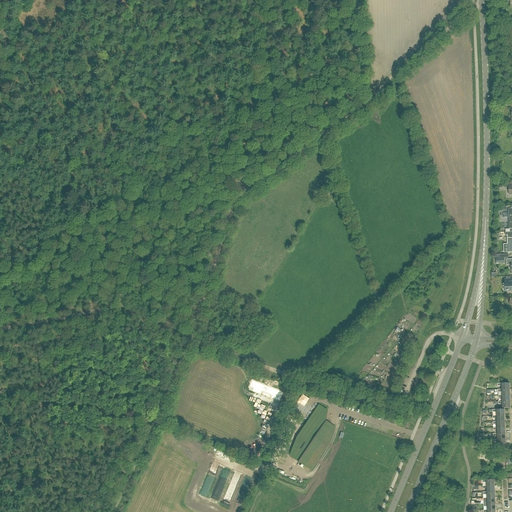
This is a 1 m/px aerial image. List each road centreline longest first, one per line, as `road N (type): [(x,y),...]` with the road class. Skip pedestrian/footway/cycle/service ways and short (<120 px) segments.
road 1 (tertiary): [(485,228),(482,0)]
road 2 (track): [(393,410),(190,336)]
road 3 (track): [(262,0),(238,192)]
road 4 (track): [(190,336),(113,511)]
road 5 (tertiary): [(462,336),(390,511)]
road 6 (tertiary): [(407,511),(476,340)]
road 7 (track): [(166,326),(111,310),(0,329)]
road 8 (track): [(238,192),(190,336)]
road 9 (track): [(128,0),(0,72)]
